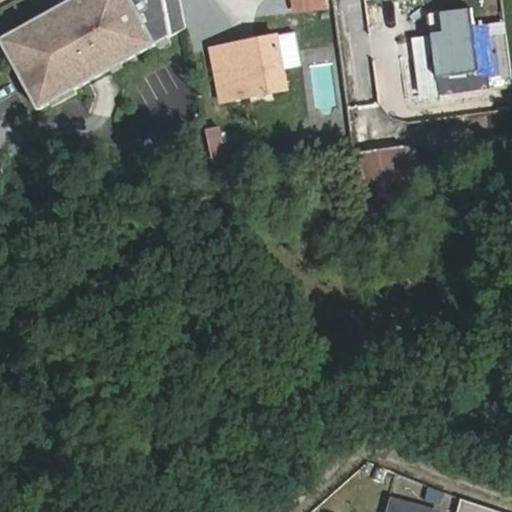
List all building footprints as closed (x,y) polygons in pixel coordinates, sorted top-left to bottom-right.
[(51,0),(25,16),(29,21),(4,36),(41,99),(53,91),(48,83),(71,69),(76,79),(113,57),(108,48),(117,43),(122,52),(172,23),(167,0),(51,0)] [(333,0),(302,0),(303,10),(335,5),(333,0)] [(469,11),(430,16),(433,37),(438,80),(442,80),(477,76),(471,27),(469,11)] [(25,16),(1,29),(4,36),(29,21),(25,16)] [(511,89),(504,23),(471,27),(477,76),(442,80),(444,95),(444,97),(511,89)] [(433,37),(411,39),(418,98),(444,95),(442,80),(438,80),(433,37)] [(278,39),(250,45),(253,58),(215,65),(224,104),(288,91),(278,39)] [(108,48),(113,57),(122,52),(117,43),(108,48)] [(253,58),(250,45),(212,52),(215,65),(253,58)] [(48,83),(53,91),(76,79),(71,69),(48,83)] [(210,141),(214,161),(227,160),(223,138),(210,141)] [(402,159),(367,163),(375,214),(409,209),(402,159)] [(435,511),(436,511),(388,498),(384,511),(435,511)]
